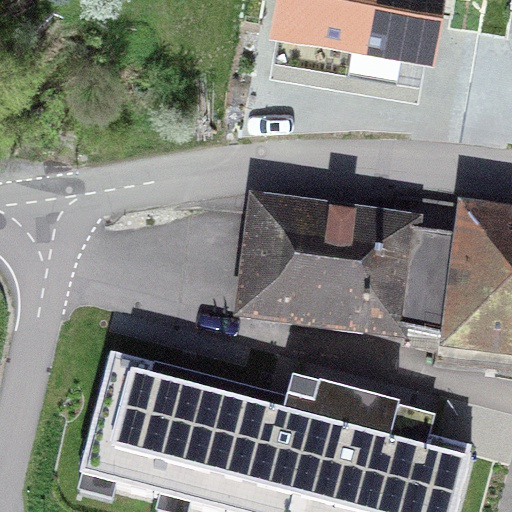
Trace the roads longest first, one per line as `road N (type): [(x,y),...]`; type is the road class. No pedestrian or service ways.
road 1 (residential): [(38,206),(283,161),(511,175)]
road 2 (residential): [(0,496),(44,301),(38,206)]
